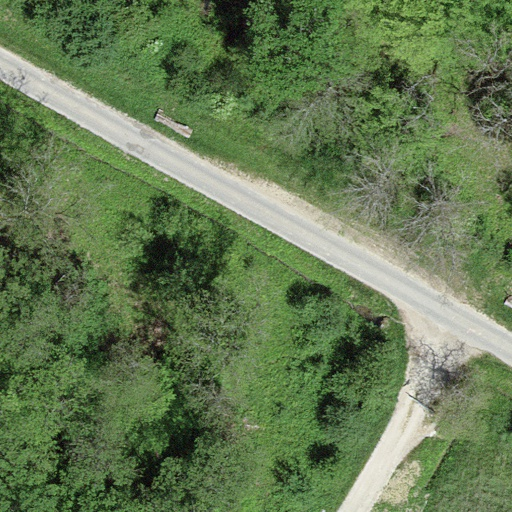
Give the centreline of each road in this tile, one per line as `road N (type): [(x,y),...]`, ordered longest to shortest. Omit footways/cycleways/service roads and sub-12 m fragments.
road 1 (unclassified): [(0,64),(511,352)]
road 2 (track): [(463,324),(354,511)]
